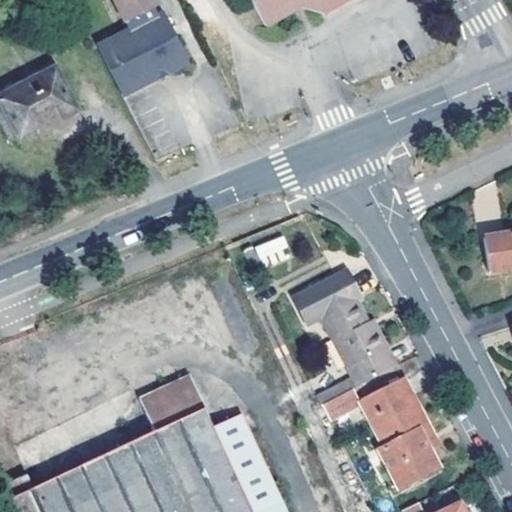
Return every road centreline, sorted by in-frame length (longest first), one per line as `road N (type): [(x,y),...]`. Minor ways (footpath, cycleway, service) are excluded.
road 1 (secondary): [(344,139),(0,281)]
road 2 (tertiary): [(382,211),(511,462)]
road 3 (secondary): [(510,74),(344,139)]
road 4 (residential): [(382,211),(511,150)]
